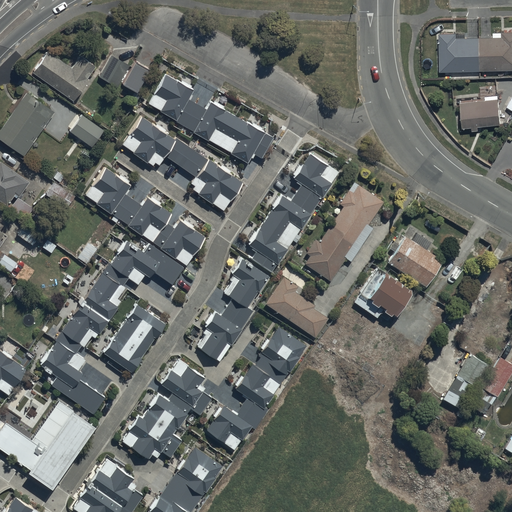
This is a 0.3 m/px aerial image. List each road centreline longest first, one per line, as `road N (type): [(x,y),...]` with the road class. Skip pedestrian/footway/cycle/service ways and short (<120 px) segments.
road 1 (residential): [(56,504),(207,284),(227,230)]
road 2 (residential): [(311,107),(158,21)]
road 3 (tertiary): [(390,113),(422,158),(511,215)]
